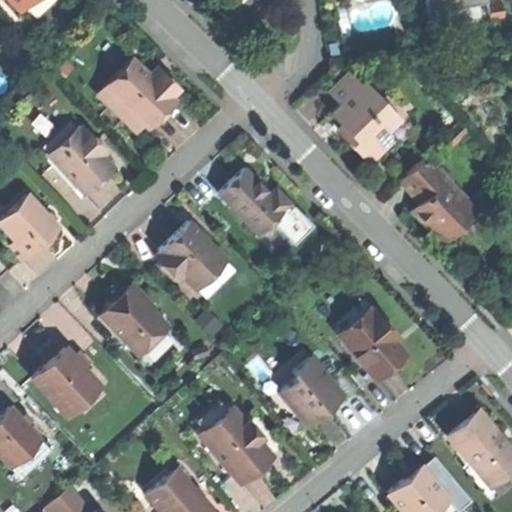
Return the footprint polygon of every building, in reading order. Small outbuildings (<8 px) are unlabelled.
[(9,0),(18,9),(27,0),(9,0)] [(427,12),(450,8),(449,2),(426,6),(427,12)] [(134,60),(129,55),(103,81),(108,86),(134,60)] [(143,121),(146,123),(172,97),(169,94),(177,86),(163,72),(154,80),(147,74),(134,60),(108,86),(143,121)] [(156,65),(147,74),(154,80),(163,72),(159,68),(156,65)] [(351,146),(367,163),(395,139),(388,131),(382,125),(396,114),(364,80),(361,83),(351,73),(329,93),(339,104),(330,113),(342,125),(336,131),(351,146)] [(133,131),(143,121),(108,86),(103,81),(94,91),(133,131)] [(402,119),(396,114),(382,125),(388,131),(402,119)] [(49,154),(83,190),(93,181),(111,165),(100,153),(93,145),(96,142),(80,125),(49,154)] [(103,150),(96,142),(93,145),(100,153),(103,150)] [(426,225),(442,241),(454,229),(464,230),(463,220),(476,208),(423,153),(401,175),(423,197),(418,202),(410,209),(426,225)] [(217,192),(258,234),(273,219),(272,218),(289,202),(274,187),(268,192),(258,182),(243,167),(217,192)] [(396,180),(418,202),(423,197),(401,175),(396,180)] [(6,244),(20,259),(41,241),(57,226),(26,193),(0,216),(0,223),(13,238),(6,244)] [(291,205),(289,202),(272,218),(273,219),(294,240),(311,224),(292,204),(291,205)] [(181,273),(190,283),(220,255),(187,220),(170,236),(157,248),(159,250),(181,273)] [(175,279),(181,273),(159,250),(153,256),(175,279)] [(97,312),(136,352),(166,323),(128,283),(110,300),(97,312)] [(338,330),(342,335),(374,308),(370,303),(338,330)] [(342,335),(376,374),(403,352),(392,339),(384,329),(389,325),(374,308),(342,335)] [(393,330),(389,325),(384,329),(392,339),(397,334),(393,330)] [(31,376),(64,412),(98,382),(65,345),(45,363),(31,376)] [(280,389),(307,422),(323,409),(338,396),(330,386),(333,383),(310,355),(291,370),(296,376),(280,389)] [(342,393),(333,383),(330,386),(338,396),(342,393)] [(0,455),(8,465),(39,438),(9,404),(0,412),(0,455)] [(224,463),(238,480),(252,468),(270,454),(256,437),(243,421),(231,406),(196,434),(222,465),(224,463)] [(445,433),(486,484),(511,463),(511,451),(499,435),(477,408),(445,433)] [(247,418),(243,421),(256,437),(260,434),(247,418)] [(48,448),(39,438),(8,465),(18,475),(48,448)] [(392,511),(430,511),(431,511),(428,507),(444,494),(419,463),(402,477),(386,490),(399,507),(392,511)] [(144,493),(159,511),(213,511),(176,466),(144,493)] [(90,511),(68,484),(34,511),(90,511)] [(448,499),(444,494),(428,507),(431,511),(448,499)] [(453,506),(448,499),(431,511),(430,511),(453,511),(454,511),(453,506)]
